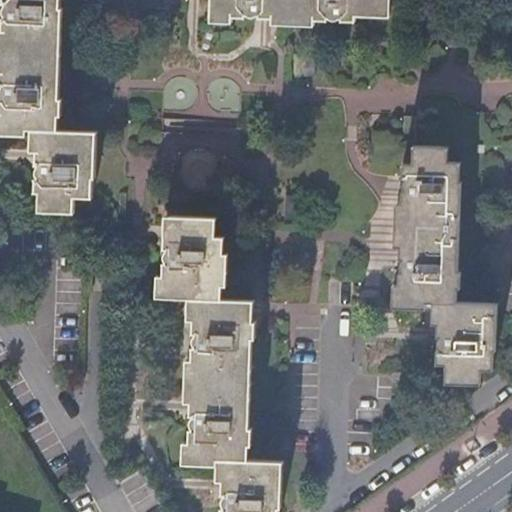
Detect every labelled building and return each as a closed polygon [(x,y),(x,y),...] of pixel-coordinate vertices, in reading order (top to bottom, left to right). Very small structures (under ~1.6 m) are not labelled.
[(2,0),(2,5),(5,5),(5,6),(4,8),(4,10),(3,12),(4,13),(4,15),(5,17),(5,18),(2,18),(2,19),(1,27),(1,31),(1,32),(0,66),(0,86),(2,87),(2,88),(1,90),(1,91),(0,93),(0,95),(1,96),(1,98),(2,99),(2,100),(0,100),(0,135),(27,137),(27,131),(37,131),(37,132),(36,152),(36,153),(36,157),(36,165),(36,166),(39,166),(39,167),(38,168),(37,169),(36,171),(36,172),(36,173),(36,174),(37,176),(37,177),(38,178),(38,179),(35,179),(35,193),(45,193),(44,213),(75,214),(76,198),(93,198),(94,179),(96,179),(97,132),(58,131),(59,116),(62,116),(62,99),(59,99),(63,9),(61,9),(60,0),(2,0)] [(210,0),(210,17),(245,19),(245,16),(246,16),(248,17),(249,17),(250,18),(251,18),(253,18),(254,18),(255,17),(257,17),(257,16),(259,16),(259,19),(267,19),(272,20),(273,20),(292,20),(327,21),(327,18),(329,19),(330,19),(331,20),(332,21),(333,21),(335,21),(336,21),(337,20),(338,20),(339,19),(341,19),(341,22),(355,22),(355,16),(384,18),(384,0),(210,0)] [(100,51),(98,91),(102,91),(107,91),(107,78),(118,78),(119,52),(100,51)] [(314,78),(315,58),(295,58),(294,79),(302,79),(302,78),(314,78)] [(400,146),(412,146),(413,119),(401,118),(400,146)] [(447,148),(412,146),(412,165),(402,165),(401,179),(405,179),(405,180),(404,181),(403,182),(403,183),(402,185),(402,186),(403,188),(403,189),(404,190),(405,191),(405,192),(401,192),(401,198),(401,205),(400,247),(400,248),(400,253),(399,260),(403,260),(403,261),(402,262),(401,263),(400,264),(400,266),(400,267),(400,268),(400,270),(401,271),(402,272),(402,273),(398,273),(398,287),(398,308),(426,309),(426,303),(438,304),(437,324),(437,329),(437,337),(441,337),(441,338),(440,339),(439,340),(438,341),(438,343),(438,344),(438,345),(439,347),(439,348),(440,349),(440,350),(437,350),(436,364),(444,364),(444,383),(475,384),(475,369),(494,370),(494,351),(496,351),(498,304),(457,303),(458,288),(460,288),(461,273),(458,272),(462,182),(460,182),(460,163),(447,162),(447,148)] [(286,221),(302,221),(303,196),(286,195),(286,221)] [(283,461),(248,460),(248,445),(252,445),(252,428),(249,428),(252,339),(255,339),(256,338),(256,322),(253,322),(254,301),(222,300),(223,286),(227,286),(228,254),(224,254),(224,237),(216,237),(217,218),(170,216),(170,217),(169,235),(164,234),(164,235),(164,240),(163,247),(163,248),(167,248),(167,249),(166,250),(165,251),(165,252),(164,254),(164,255),(164,256),(164,258),(165,259),(165,260),(166,261),(166,262),(163,262),(162,297),(193,298),(193,299),(192,333),(192,334),(196,334),(196,335),(195,336),(194,337),(193,338),(193,339),(193,342),(193,343),(193,344),(194,345),(195,346),(195,347),(192,347),(192,348),(192,356),(192,360),(192,361),(190,402),(190,403),(190,407),(190,415),(189,416),(193,416),(193,417),(192,418),(191,419),(191,421),(190,424),(191,426),(191,427),(192,428),(192,429),(189,429),(188,464),(217,465),(217,460),(222,461),(222,480),(222,481),(221,487),(221,494),(224,495),(224,496),(223,497),(223,498),(222,499),(222,501),(222,504),(223,505),(223,506),(224,507),(224,508),(220,508),(220,511),(279,511),(279,508),(282,508),(283,461)]
